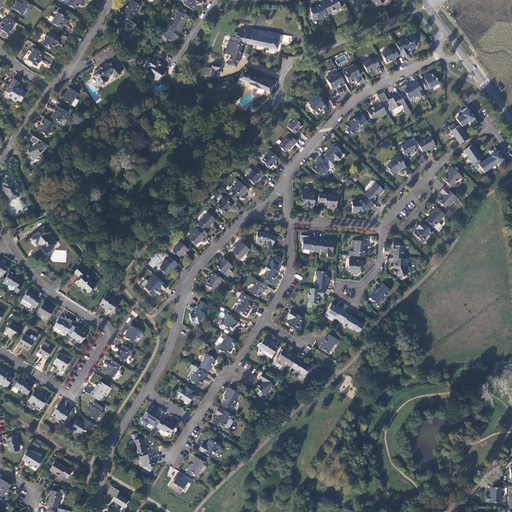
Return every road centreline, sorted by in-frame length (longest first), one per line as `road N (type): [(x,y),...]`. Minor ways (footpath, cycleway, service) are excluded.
road 1 (residential): [(288,220),(290,271),(193,422)]
road 2 (residential): [(0,351),(71,395),(111,332),(52,294)]
road 3 (residential): [(144,393),(170,351),(190,279),(249,216)]
road 4 (residential): [(282,187),(348,109),(439,54)]
road 5 (residential): [(428,6),(293,64),(280,95)]
road 6 (residential): [(95,511),(118,434),(144,393)]
